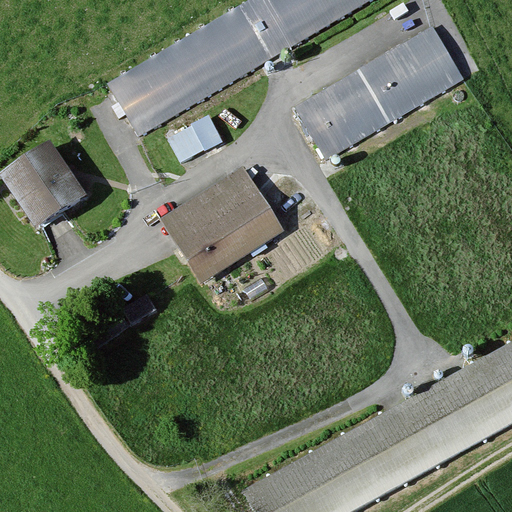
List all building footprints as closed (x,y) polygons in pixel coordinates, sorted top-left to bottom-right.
[(256,0),(108,87),(140,141),(380,0),(256,0)] [(296,114),(328,166),(462,83),(430,31),(296,114)] [(169,136),(181,163),(224,144),(212,117),(169,136)] [(2,187),(37,238),(90,202),(55,151),(2,187)] [(284,241),(242,175),(159,227),(201,293),(284,241)] [(133,327),(159,312),(149,294),(123,309),(133,327)] [(511,347),(243,496),(252,511),(362,511),(511,429),(511,347)]
